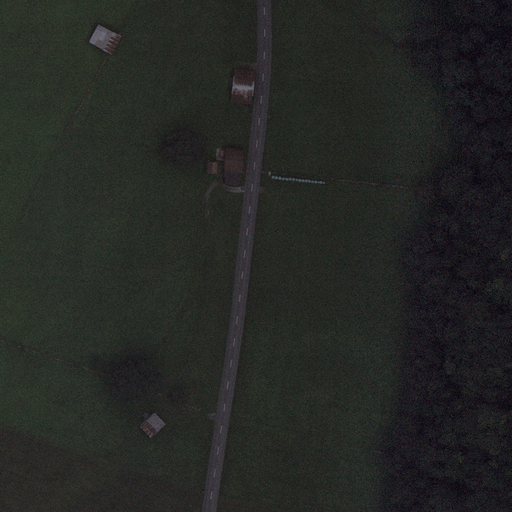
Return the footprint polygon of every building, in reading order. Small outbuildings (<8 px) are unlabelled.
[(117,37),(99,27),(92,41),(110,51),(117,37)] [(237,70),(234,92),(251,95),(253,73),(237,70)] [(225,183),(238,184),(241,150),(228,148),(225,183)] [(209,163),(208,171),(216,172),(216,163),(209,163)] [(154,415),(143,426),(151,435),(163,424),(154,415)]
